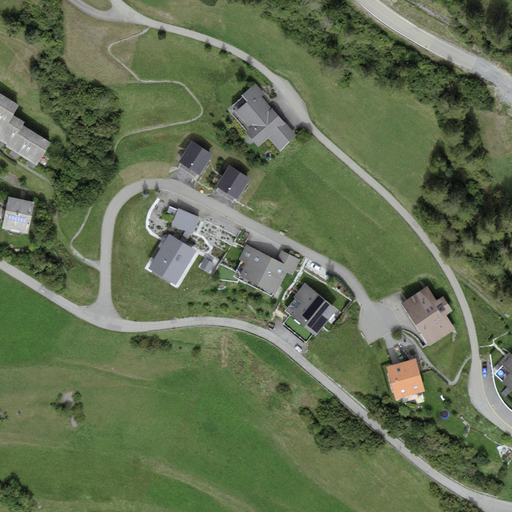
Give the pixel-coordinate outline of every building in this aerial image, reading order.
[(296,123),(257,84),(234,107),(270,143),(275,138),(287,150),(299,139),(290,129),(296,123)] [(25,109),(0,94),(0,141),(7,148),(40,167),(54,144),(25,128),(28,125),(18,119),(25,109)] [(215,158),(194,145),(182,164),(203,177),(215,158)] [(252,180),(230,167),(219,185),(242,199),(252,180)] [(35,206),(10,202),(5,231),(30,235),(35,206)] [(202,216),(179,208),(173,223),(195,232),(202,216)] [(199,250),(170,234),(151,267),(181,283),(199,250)] [(277,256),(250,245),(245,257),(250,259),(243,275),(281,292),(290,273),(296,275),(302,260),(279,250),(277,256)] [(334,309),(306,287),(286,311),(315,334),(334,309)] [(430,288),(404,304),(430,346),(456,330),(447,317),(453,313),(445,301),(440,304),(430,288)] [(511,358),(498,373),(511,386),(511,358)] [(417,360),(391,367),(400,399),(426,392),(417,360)]
